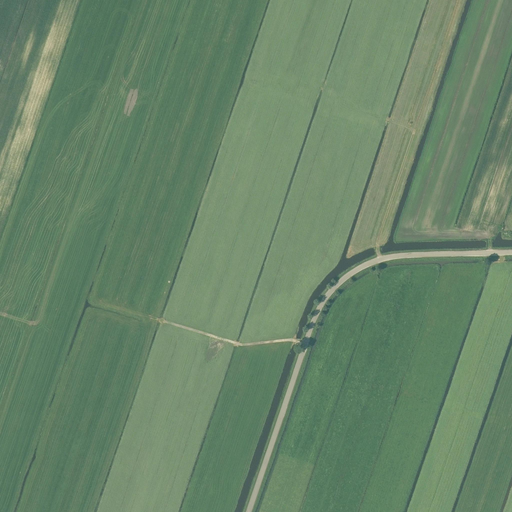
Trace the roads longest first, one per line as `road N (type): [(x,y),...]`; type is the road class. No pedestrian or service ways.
road 1 (unclassified): [(247,511),(303,345),(333,290),(381,259),(511,251)]
road 2 (unknown): [(381,259),(380,236),(412,123),(303,76)]
road 3 (track): [(89,511),(168,285)]
road 4 (track): [(0,392),(56,227)]
road 5 (track): [(303,345),(239,345),(155,319)]
